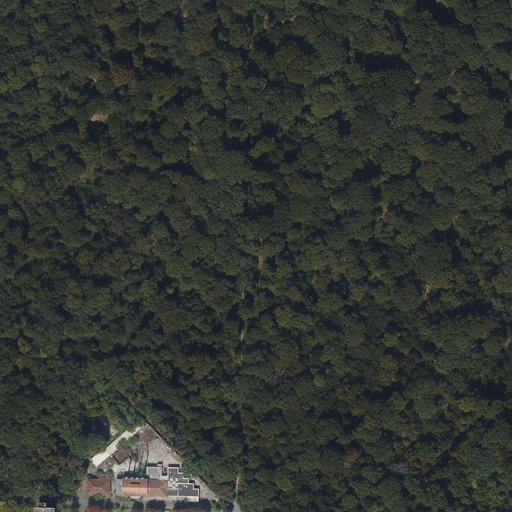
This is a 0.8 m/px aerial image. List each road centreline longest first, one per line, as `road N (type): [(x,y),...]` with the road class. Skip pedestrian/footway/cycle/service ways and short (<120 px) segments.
road 1 (track): [(247,0),(235,511)]
road 2 (track): [(0,270),(235,511)]
